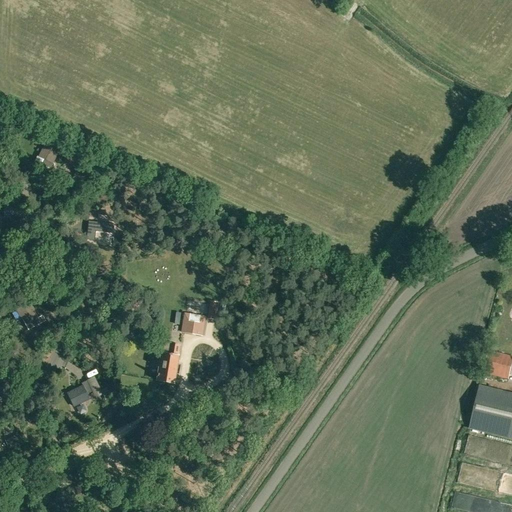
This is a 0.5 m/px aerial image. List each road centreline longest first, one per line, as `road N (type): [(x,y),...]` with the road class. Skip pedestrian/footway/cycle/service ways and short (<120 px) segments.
road 1 (tertiary): [(253,511),(405,295),(511,233)]
road 2 (residential): [(0,347),(24,351),(52,339),(71,293),(58,209),(0,137)]
road 3 (unknown): [(0,492),(172,398)]
road 4 (unknown): [(172,398),(222,373),(221,350),(198,338),(177,385)]
